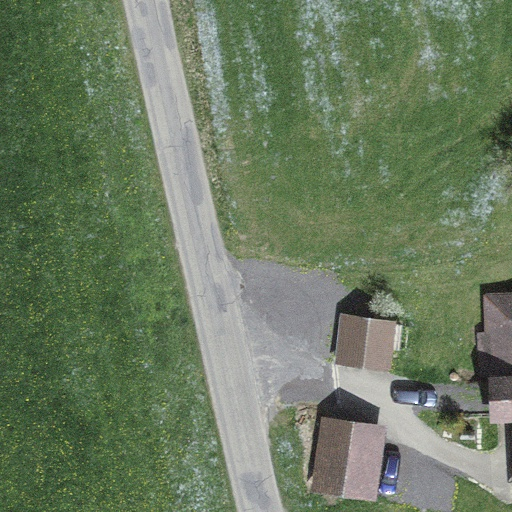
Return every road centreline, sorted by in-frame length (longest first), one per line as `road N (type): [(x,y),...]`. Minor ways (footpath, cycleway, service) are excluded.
road 1 (unclassified): [(138,0),(263,511)]
road 2 (unknown): [(225,358),(398,382),(511,374)]
